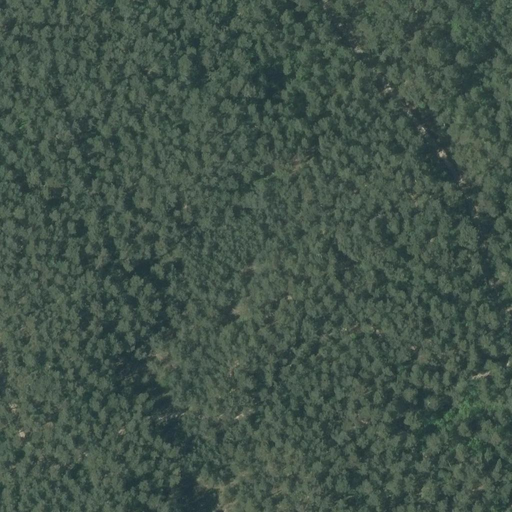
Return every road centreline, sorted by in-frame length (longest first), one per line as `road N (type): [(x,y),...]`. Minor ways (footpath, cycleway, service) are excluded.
road 1 (unknown): [(0,357),(48,469),(181,414),(221,425),(276,391),(306,356),(349,341),(470,373),(511,355)]
road 2 (unknown): [(511,320),(498,307),(461,186),(319,0)]
